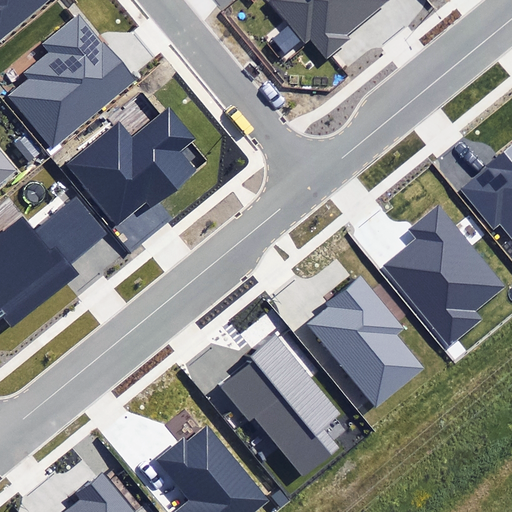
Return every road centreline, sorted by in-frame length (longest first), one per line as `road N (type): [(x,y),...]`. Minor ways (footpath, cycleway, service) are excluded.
road 1 (residential): [(0,438),(312,181)]
road 2 (residential): [(312,181),(511,15)]
road 3 (residential): [(162,0),(312,181)]
